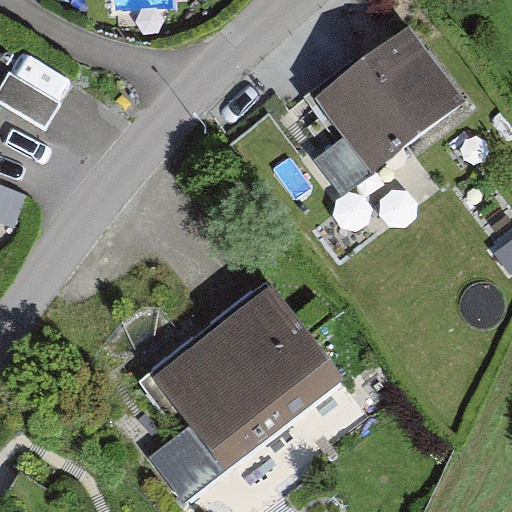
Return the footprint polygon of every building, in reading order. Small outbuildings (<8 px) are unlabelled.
[(0,86),(9,59),(0,55),(0,86)] [(366,205),(459,133),(401,59),(308,131),(366,205)] [(0,135),(37,158),(53,132),(3,101),(0,106),(0,135)] [(511,272),(500,282),(511,296),(511,272)] [(220,505),(340,412),(268,319),(148,413),(220,505)]
